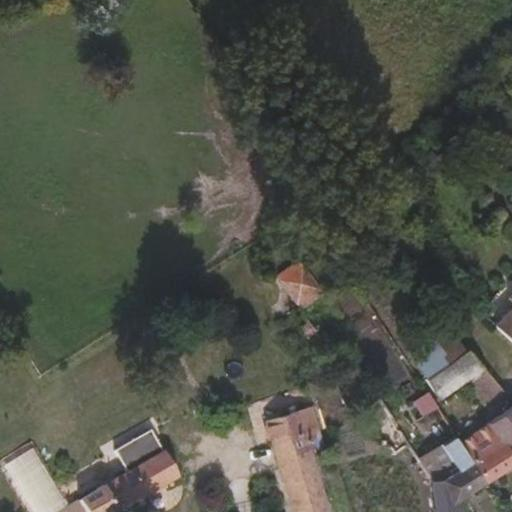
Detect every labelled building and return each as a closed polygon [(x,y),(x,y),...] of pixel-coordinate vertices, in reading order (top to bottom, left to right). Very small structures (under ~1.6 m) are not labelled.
[(327,288),(316,275),(305,261),(281,273),(305,305),(327,288)] [(511,292),(502,302),(507,307),(489,324),(511,347),(511,292)] [(502,392),(470,353),(467,349),(428,381),(445,400),(470,381),(489,403),(502,392)] [(429,392),(413,399),(421,417),(437,410),(429,392)] [(511,405),(500,415),(466,440),(494,483),(511,469),(511,405)] [(332,511),(315,450),(326,447),(314,406),(268,420),(296,511),(332,511)] [(112,447),(126,468),(133,463),(161,446),(148,424),(112,447)] [(494,483),(466,440),(463,436),(448,448),(465,472),(451,482),(465,505),(465,506),(494,483)] [(58,511),(57,510),(72,500),(35,440),(0,461),(0,464),(29,511),(58,511)] [(88,511),(111,511),(178,471),(161,446),(133,463),(126,468),(78,497),(88,511)] [(88,511),(78,497),(72,500),(57,510),(58,511),(88,511)]
